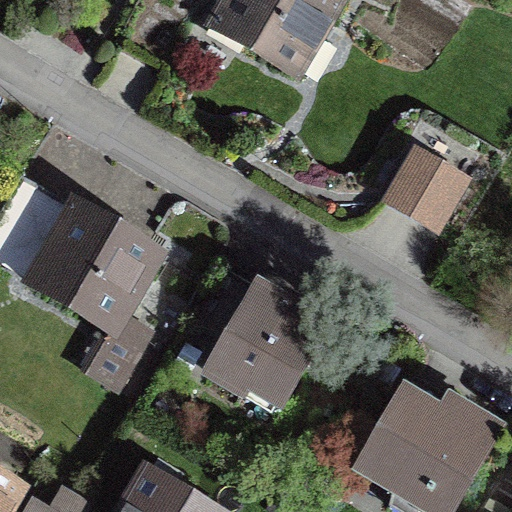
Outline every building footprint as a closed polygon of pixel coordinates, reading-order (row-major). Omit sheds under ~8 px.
[(343,0),(224,0),(210,24),(296,77),(343,0)] [(468,181),(416,150),(385,203),(437,233),(468,181)] [(125,319),(162,255),(75,204),(74,207),(22,176),(0,213),(0,266),(108,330),(85,369),(119,389),(151,334),(125,319)] [(228,272),(174,362),(206,381),(212,372),(246,392),(250,385),(284,404),(319,345),(310,340),(319,326),(228,272)] [(444,415),(406,393),(362,469),(395,489),(391,507),(399,511),(452,511),(499,431),(450,403),(444,415)] [(213,511),(149,473),(125,511),(213,511)] [(10,511),(24,489),(0,474),(0,511),(10,511)] [(86,511),(90,506),(63,491),(51,511),(50,511),(33,502),(27,511),(86,511)]
